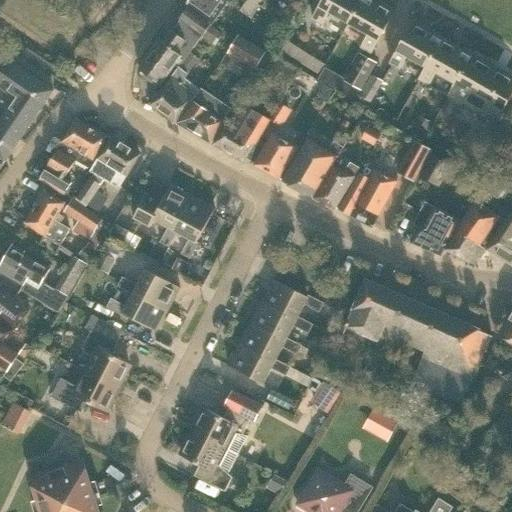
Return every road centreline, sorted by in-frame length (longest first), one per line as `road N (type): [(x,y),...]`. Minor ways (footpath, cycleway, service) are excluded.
road 1 (residential): [(195,511),(156,492),(147,460),(157,424),(276,196)]
road 2 (unclassified): [(511,282),(443,271),(276,196)]
road 3 (residential): [(276,196),(94,95)]
road 4 (unclassified): [(0,193),(55,119),(94,95)]
